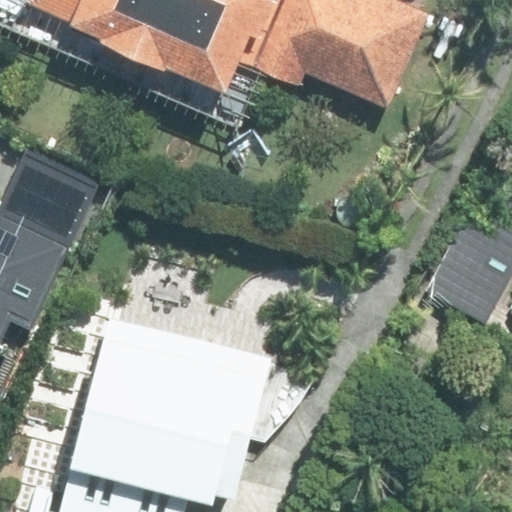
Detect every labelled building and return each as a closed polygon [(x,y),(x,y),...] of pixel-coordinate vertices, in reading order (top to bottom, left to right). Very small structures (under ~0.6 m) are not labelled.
[(69,0),(241,73),(253,45),(311,70),(316,61),(398,95),(436,3),(429,0),(69,0)] [(117,174),(0,120),(0,209),(84,248),(117,174)] [(511,277),(511,216),(470,195),(421,294),(487,327),(511,277)] [(0,326),(20,266),(0,259),(0,326)] [(270,358),(116,319),(100,384),(96,383),(62,511),(203,511),(213,474),(239,480),(270,358)]
